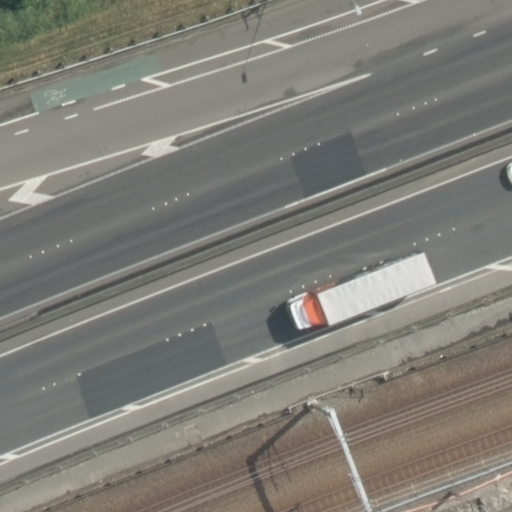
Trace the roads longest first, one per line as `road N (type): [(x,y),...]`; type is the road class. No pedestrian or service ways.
road 1 (trunk): [(0,273),(511,61)]
road 2 (trunk): [(511,210),(0,412)]
